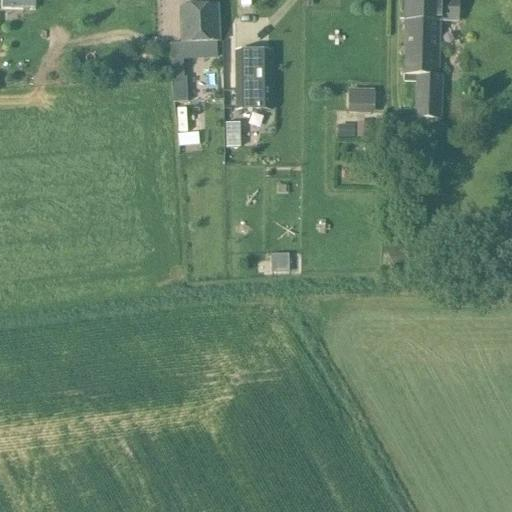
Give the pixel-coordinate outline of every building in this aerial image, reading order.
[(35,0),(19,0),(19,9),(35,9),(35,0)] [(180,7),(181,43),(220,42),(218,6),(218,0),(195,0),(196,6),(180,7)] [(404,76),(403,82),(416,83),(416,87),(423,88),(422,119),(441,119),(443,76),(439,76),(440,21),(460,22),(461,0),(405,0),(405,21),(402,76),(404,76)] [(269,52),(237,53),(238,112),(270,111),(269,52)] [(122,63),(107,62),(106,75),(122,76),(122,63)] [(184,78),(171,79),(172,81),(172,102),(174,102),(175,102),(187,102),(186,78),(184,78)] [(349,89),(348,113),(374,114),(375,90),(349,89)] [(338,125),(338,139),(355,139),(355,125),(338,125)] [(358,128),(358,137),(371,137),(371,128),(358,128)] [(239,136),(227,136),(227,148),(239,148),(239,136)] [(390,250),(386,252),(398,275),(400,274),(423,263),(411,238),(397,246),(394,240),(387,244),(390,250)]
